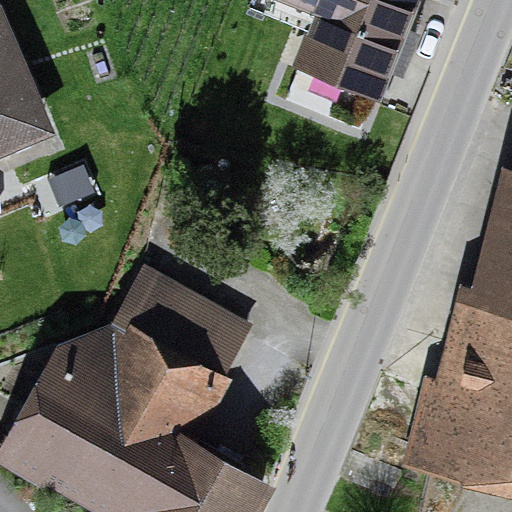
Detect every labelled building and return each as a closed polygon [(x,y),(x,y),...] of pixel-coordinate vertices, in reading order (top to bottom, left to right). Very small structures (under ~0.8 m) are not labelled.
[(324,0),(297,0),(322,9),(324,0)] [(324,0),(322,9),(304,59),(390,90),(421,0),(324,0)] [(0,75),(24,66),(6,23),(0,25),(0,75)] [(24,66),(0,75),(0,153),(51,133),(24,66)] [(463,288),(416,477),(511,500),(511,209),(491,295),(463,288)] [(82,511),(152,511),(209,452),(247,391),(121,329),(61,355),(0,472),(82,511)] [(209,452),(152,511),(261,511),(275,486),(209,452)]
